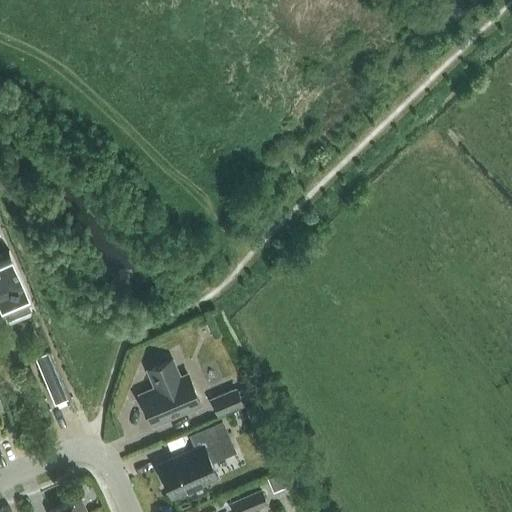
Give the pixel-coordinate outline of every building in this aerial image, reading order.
[(0,304),(8,322),(34,311),(0,232),(0,304)] [(61,378),(50,350),(35,356),(47,384),(61,378)] [(155,378),(158,385),(140,393),(153,423),(200,403),(187,373),(180,376),(172,359),(148,369),(152,379),(155,378)] [(235,385),(209,396),(217,414),(243,403),(243,402),(251,398),(245,385),(237,388),(235,385)] [(256,402),(247,405),(254,422),(263,418),(261,414),(263,414),(259,404),(257,405),(256,402)] [(159,465),(161,469),(158,470),(162,480),(165,479),(171,493),(197,482),(199,485),(213,479),(212,476),(217,474),(211,460),(235,450),(222,421),(191,435),(197,449),(159,465)] [(260,487),(228,500),(233,511),(243,511),(266,502),(260,487)] [(86,511),(80,497),(49,510),(49,511),(86,511)]
